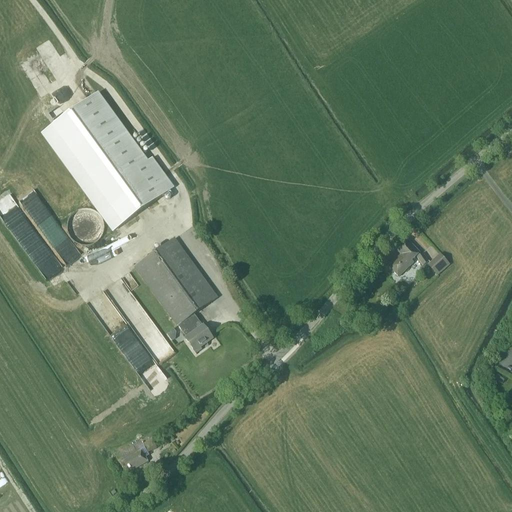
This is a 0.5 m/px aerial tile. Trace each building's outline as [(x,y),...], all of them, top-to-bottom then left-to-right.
[(97,94),(43,134),(114,231),(174,188),(152,158),(147,163),(97,94)] [(79,224),(80,238),(101,237),(101,227),(91,227),(91,223),(79,224)] [(194,352),(213,339),(203,325),(202,326),(194,315),(218,298),(175,238),(134,268),(178,327),(178,326),(186,337),(185,339),(194,352)] [(411,261),(419,253),(408,242),(400,249),(404,252),(389,267),(398,276),(413,263),(411,261)] [(417,257),(422,266),(429,262),(423,253),(417,257)] [(450,265),(440,254),(427,265),(437,276),(450,265)] [(139,377),(158,365),(140,337),(122,348),(139,377)] [(157,449),(152,439),(143,444),(147,453),(157,449)] [(148,462),(141,451),(120,463),(126,473),(126,474),(134,470),(148,462)]
